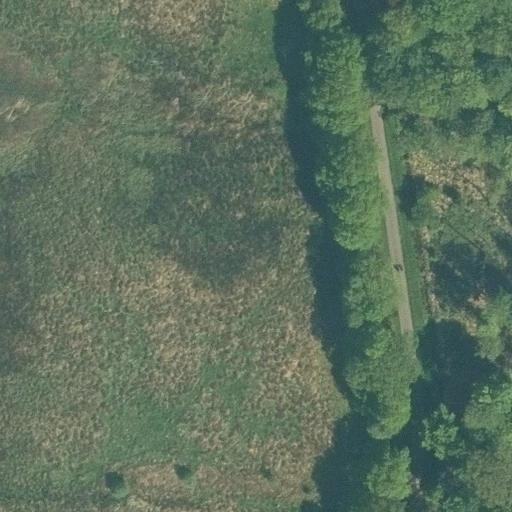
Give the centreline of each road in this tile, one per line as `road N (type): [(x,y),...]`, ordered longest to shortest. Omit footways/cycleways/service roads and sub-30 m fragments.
road 1 (unclassified): [(404,511),(416,455),(412,379),(358,0)]
road 2 (track): [(511,93),(370,84)]
